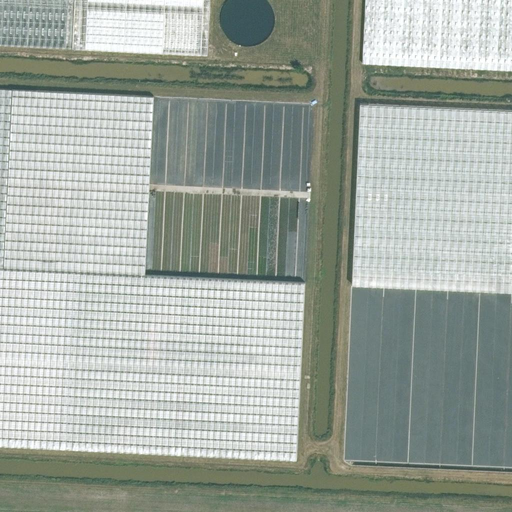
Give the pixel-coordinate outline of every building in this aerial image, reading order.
[(0,0),(0,44),(207,55),(210,0),(0,0)] [(511,0),(364,0),(362,63),(433,67),(511,70),(511,0)] [(0,267),(145,274),(154,96),(0,88),(0,267)] [(511,110),(360,104),(352,284),(511,291),(511,110)] [(145,274),(0,267),(0,445),(296,459),(305,282),(145,274)]
